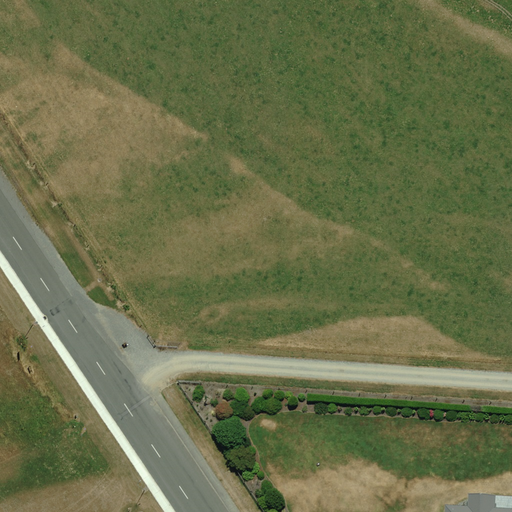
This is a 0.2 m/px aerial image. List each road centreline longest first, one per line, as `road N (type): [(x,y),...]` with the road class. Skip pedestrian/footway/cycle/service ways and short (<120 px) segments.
road 1 (track): [(114,388),(181,362),(511,383)]
road 2 (residential): [(0,215),(196,511)]
